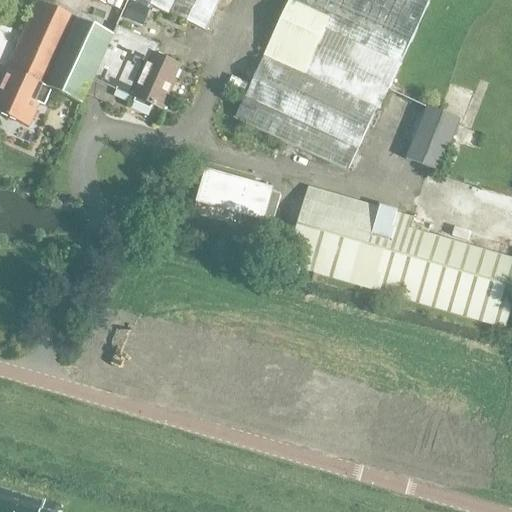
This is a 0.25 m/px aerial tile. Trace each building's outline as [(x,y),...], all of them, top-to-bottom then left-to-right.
[(106,0),(104,4),(119,11),(123,0),(106,0)] [(132,0),(131,0),(122,20),(140,28),(149,8),(132,0)] [(401,65),(430,0),(132,0),(205,33),(219,0),(284,0),(288,2),(234,120),(348,171),(397,63),(401,65)] [(511,0),(509,0),(454,139),(476,149),(482,135),(511,147),(511,0)] [(93,79),(112,35),(39,2),(8,71),(7,70),(0,86),(0,115),(29,128),(40,104),(44,107),(51,91),(80,104),(92,79),(93,79)] [(112,35),(93,79),(133,98),(152,55),(156,46),(116,28),(112,35)] [(172,80),(178,66),(152,55),(133,98),(162,110),(174,81),(172,80)] [(406,160),(438,172),(458,120),(427,108),(406,160)] [(262,218),(270,190),(206,172),(198,201),(262,218)] [(511,247),(412,218),(412,217),(308,187),(285,264),(504,329),(511,302),(511,247)] [(270,192),(264,214),(274,217),(280,195),(270,192)]
